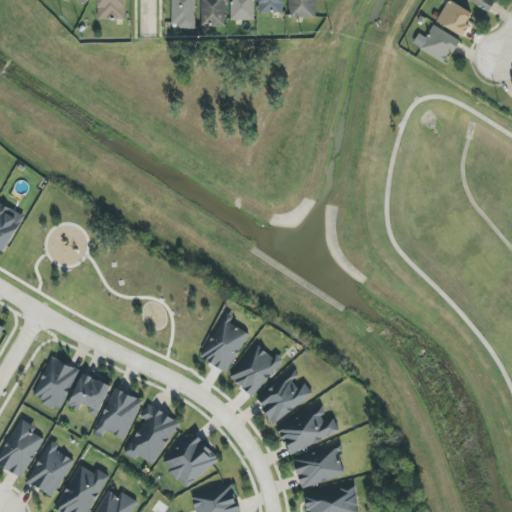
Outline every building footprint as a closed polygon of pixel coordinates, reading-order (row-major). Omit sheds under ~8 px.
[(97,0),(97,19),(126,20),(126,0),(97,0)] [(171,0),(172,28),(196,28),(195,0),(171,0)] [(201,0),(201,26),(225,26),(225,0),(201,0)] [(230,0),(230,20),(254,21),(254,0),(230,0)] [(258,0),(259,14),(283,13),(282,0),(258,0)] [(317,18),(316,0),(288,0),(288,17),(317,18)] [(495,2),(492,0),(468,0),(490,12),(495,2)] [(468,24),(473,12),(447,1),(437,24),(465,37),(470,24),(468,24)] [(418,34),(412,47),(449,63),(459,39),(432,27),(427,38),(418,34)] [(25,217),(0,202),(0,248),(4,252),(25,217)] [(250,336),(225,319),(201,357),(225,373),(250,336)] [(230,376),(251,396),(281,365),(261,345),(230,376)] [(59,411),(79,370),(64,363),(58,375),(46,370),(34,396),(44,400),(42,403),(59,411)] [(275,424),(312,395),(294,372),(257,401),(275,424)] [(96,417),(111,387),(84,373),(67,405),(79,411),(83,404),(91,408),(88,413),(96,417)] [(142,400),(116,389),(97,433),(103,436),(106,431),(125,440),(142,400)] [(152,465),(180,424),(153,406),(122,452),(135,460),(138,455),(152,465)] [(291,456),(340,431),(333,418),(327,420),(321,407),(315,410),(314,409),(276,428),(291,456)] [(0,465),(22,478),(44,439),(33,433),(36,427),(21,419),(0,457),(0,465)] [(218,463),(198,435),(163,460),(183,488),(218,463)] [(53,497),(74,460),(56,450),(59,445),(50,441),(27,483),(53,497)] [(302,489),(346,474),(338,449),(293,464),(302,489)] [(55,509),(60,511),(88,511),(109,476),(96,469),(94,473),(80,465),(55,509)] [(195,511),(239,511),(232,485),(192,496),(195,511)] [(359,511),(357,488),(305,494),(306,511),(359,511)] [(123,493),(120,499),(108,492),(96,511),(132,511),(138,503),(123,493)]
